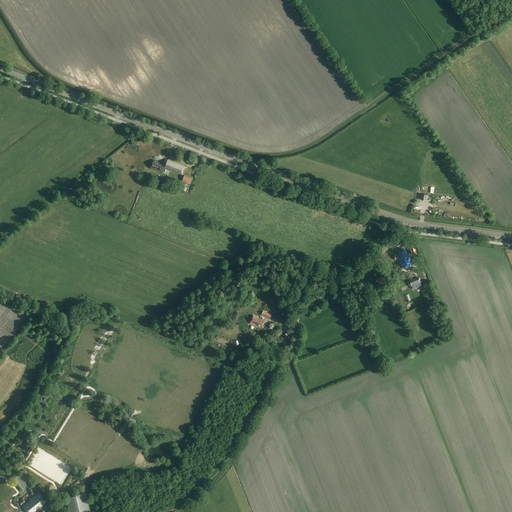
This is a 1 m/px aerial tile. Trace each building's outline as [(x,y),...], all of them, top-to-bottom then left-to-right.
[(182,174),(185,166),(168,159),(166,165),(154,160),(151,168),(163,173),(165,168),(182,174)] [(192,178),(184,175),(182,181),(190,184),(192,178)] [(403,268),(413,264),(410,256),(408,257),(405,249),(398,252),(400,257),(398,257),(403,268)] [(416,286),(421,283),(418,276),(409,280),(412,286),(415,285),(416,286)] [(270,319),(272,314),(263,311),(261,315),(267,317),(267,318),(270,319)] [(262,327),(266,320),(262,318),(262,319),(254,316),(250,323),(257,326),(258,325),(262,327)] [(34,511),(46,502),(39,493),(27,502),(27,503),(23,507),(27,511),(33,511),(34,511)] [(65,498),(68,511),(89,511),(85,493),(65,498)]
